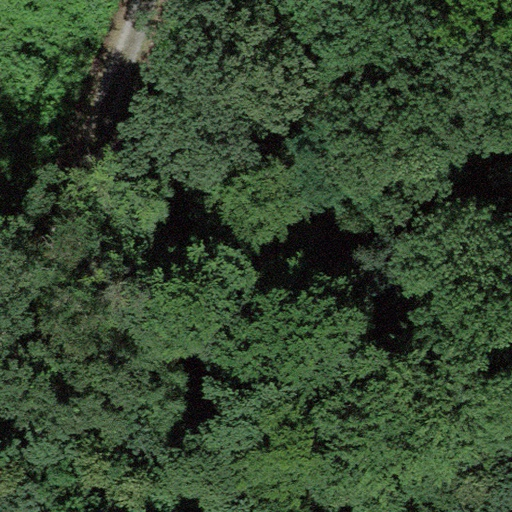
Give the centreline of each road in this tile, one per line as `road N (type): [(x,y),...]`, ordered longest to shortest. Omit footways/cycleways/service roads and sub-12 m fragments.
road 1 (track): [(8,350),(138,0)]
road 2 (track): [(8,350),(72,380),(273,511)]
